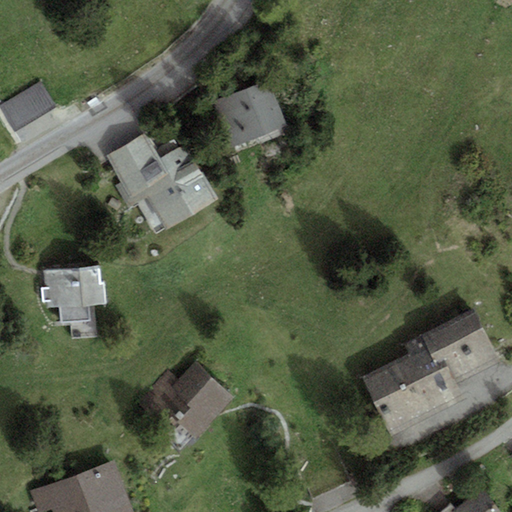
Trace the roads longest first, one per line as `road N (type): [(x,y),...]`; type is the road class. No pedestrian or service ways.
road 1 (residential): [(0,177),(154,79),(231,0)]
road 2 (residential): [(511,424),(357,511)]
